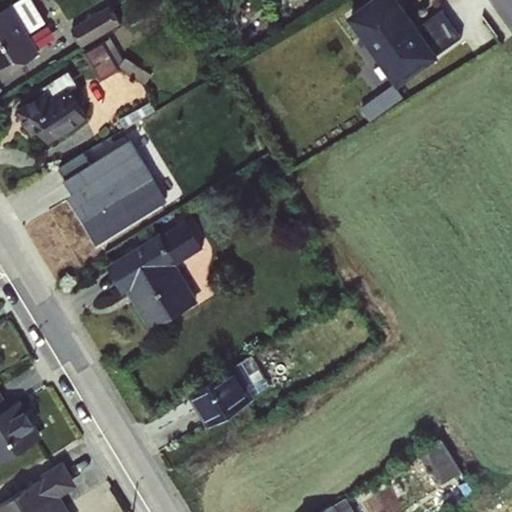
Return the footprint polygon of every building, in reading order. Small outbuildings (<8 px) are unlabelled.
[(13,0),(0,8),(0,75),(40,50),(29,32),(46,21),(32,0),(13,0)] [(370,121),(403,96),(397,87),(440,55),(438,51),(461,36),(440,8),(418,24),(400,0),(366,0),(347,14),(391,77),(360,107),(370,121)] [(84,39),(123,25),(116,6),(77,20),(84,39)] [(91,48),(104,75),(121,66),(109,40),(91,48)] [(16,108),(33,135),(40,131),(49,142),(88,118),(71,91),(79,85),(68,67),(41,85),(44,90),(16,108)] [(129,138),(66,177),(75,192),(70,196),(99,242),(136,219),(135,217),(165,199),(129,138)] [(203,246),(185,216),(106,264),(123,293),(127,291),(152,330),(200,301),(175,261),(203,246)] [(255,396),(235,363),(187,393),(207,426),(255,396)] [(0,460),(43,435),(20,397),(9,403),(0,387),(0,460)] [(439,480),(462,470),(448,439),(425,450),(439,480)] [(48,466),(43,457),(16,473),(25,487),(0,501),(0,511),(71,511),(61,494),(77,484),(61,458),(48,466)] [(354,511),(345,496),(319,511),(354,511)]
